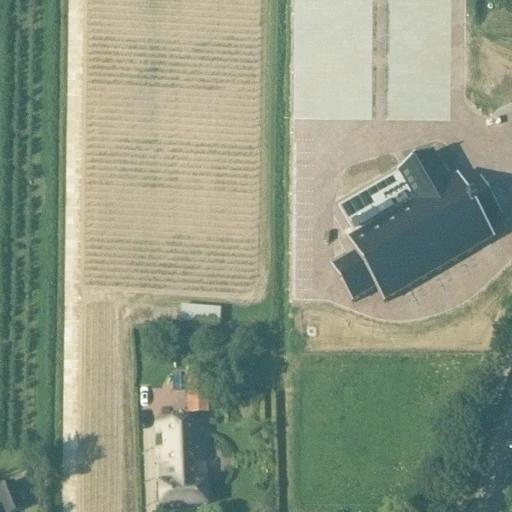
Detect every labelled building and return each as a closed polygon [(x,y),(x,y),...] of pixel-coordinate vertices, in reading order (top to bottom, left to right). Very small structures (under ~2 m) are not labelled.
[(356,256),(332,270),(352,305),(376,291),(384,305),(401,295),(401,296),(403,295),(402,294),(416,286),(417,287),(418,286),(418,285),(431,277),(432,278),(433,277),(433,276),(447,268),(447,269),(449,268),(448,268),(462,260),(464,259),(477,251),(478,251),(479,251),(479,250),(495,240),(488,226),(503,217),(493,200),(483,183),(467,192),(459,178),(450,183),(433,153),(398,174),(400,176),(339,211),(355,238),(348,242),(356,256)] [(220,310),(179,307),(178,324),(219,326),(220,310)] [(223,386),(213,386),(213,397),(224,397),(223,386)] [(186,416),(207,415),(207,393),(186,393),(186,416)] [(160,509),(204,508),(201,425),(157,427),(160,509)] [(0,511),(17,511),(22,510),(11,485),(0,489),(0,511)]
